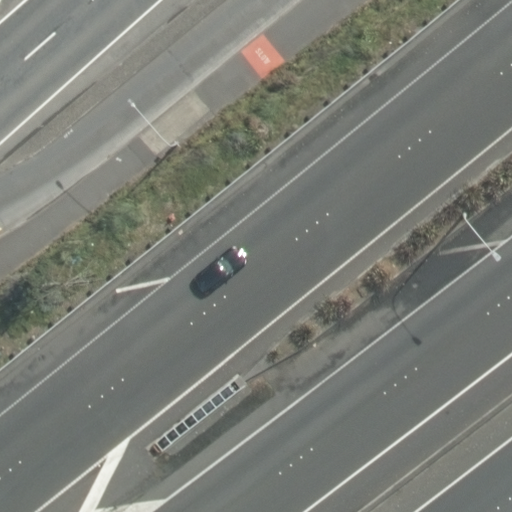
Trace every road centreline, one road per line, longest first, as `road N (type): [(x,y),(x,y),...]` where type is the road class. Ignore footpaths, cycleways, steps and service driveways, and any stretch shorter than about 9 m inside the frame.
road 1 (motorway): [(0,475),(511,56)]
road 2 (motorway): [(209,511),(511,281)]
